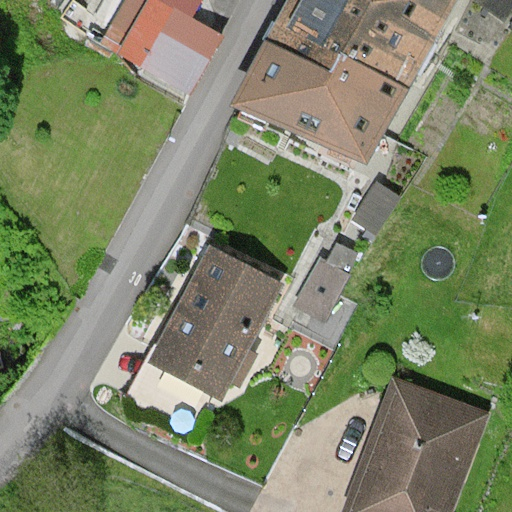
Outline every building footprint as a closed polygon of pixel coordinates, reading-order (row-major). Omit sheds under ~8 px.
[(130,0),(106,44),(189,91),(218,41),(188,24),(201,0),(130,0)] [(273,43),(242,103),(340,147),(362,157),(402,84),(447,0),(295,0),(285,19),(273,43)] [(186,297),(154,360),(221,394),(276,282),(209,249),(186,297)] [(322,252),(298,301),(328,315),(351,266),(322,252)] [(447,511),(484,416),(396,383),(358,485),(347,511),(447,511)]
